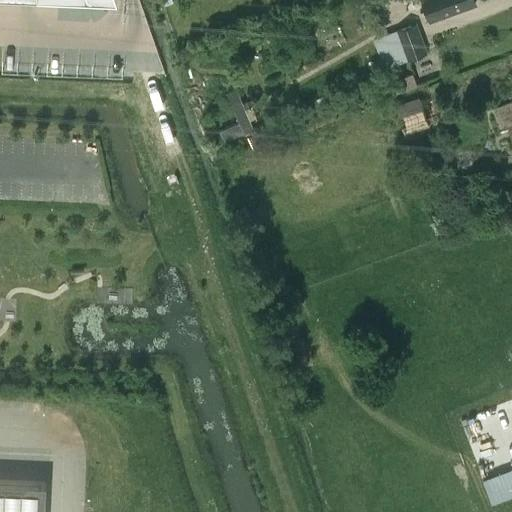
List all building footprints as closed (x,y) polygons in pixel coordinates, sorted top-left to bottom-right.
[(422,0),(430,21),(476,4),(474,0),(422,0)] [(416,23),(372,39),(383,70),(427,53),(416,23)] [(253,149),(269,141),(263,126),(254,130),(236,87),(225,92),(238,121),(219,129),(225,140),(243,131),(244,133),(253,149)] [(430,128),(424,109),(420,98),(395,106),(405,136),(430,128)] [(505,153),(511,151),(511,98),(491,105),(505,153)] [(418,142),(408,145),(413,160),(423,157),(418,142)]
